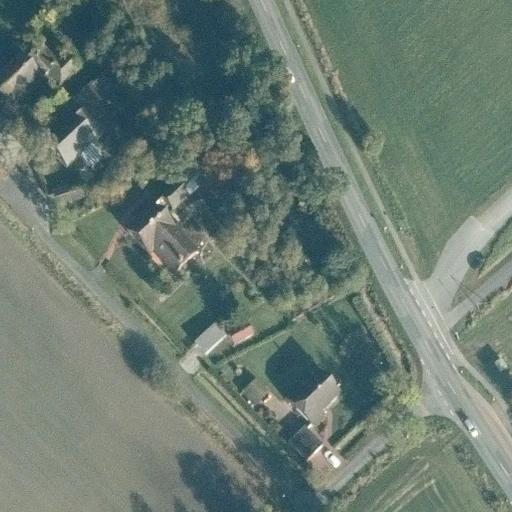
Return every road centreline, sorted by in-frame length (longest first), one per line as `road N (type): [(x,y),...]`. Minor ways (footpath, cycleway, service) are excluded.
road 1 (residential): [(308,507),(36,232),(19,211),(11,175)]
road 2 (tertiary): [(259,0),(422,341)]
road 3 (residential): [(451,390),(308,507)]
road 4 (track): [(409,317),(429,305),(511,205)]
